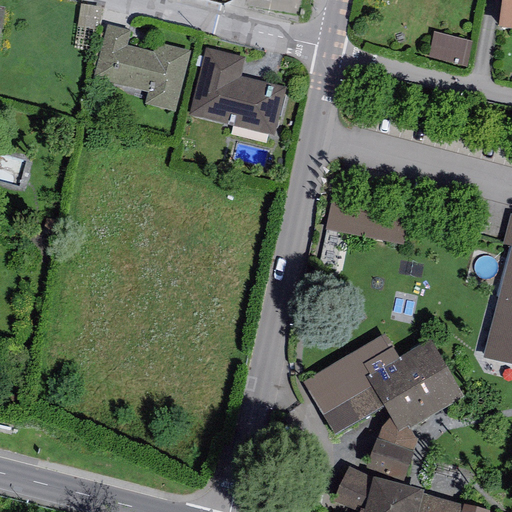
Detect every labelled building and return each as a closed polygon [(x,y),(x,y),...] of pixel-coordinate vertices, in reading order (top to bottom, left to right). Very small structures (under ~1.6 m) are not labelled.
[(511,0),(501,0),(498,28),(511,29),(511,0)] [(99,7),(80,4),(73,44),(93,47),(99,7)] [(130,31),(106,25),(92,77),(147,91),(143,106),(174,114),(191,51),(155,42),(152,53),(126,46),(130,31)] [(433,32),(427,57),(466,67),(472,42),(433,32)] [(244,58),(204,48),(188,116),(273,136),(284,88),(240,77),(244,58)] [(409,213),(331,199),(325,232),(403,247),(409,213)] [(511,263),(485,366),(511,371),(511,263)] [(389,342),(317,387),(349,438),(389,413),(404,437),(470,396),(438,345),(404,366),(389,342)] [(356,511),(501,511),(367,475),(356,511)]
